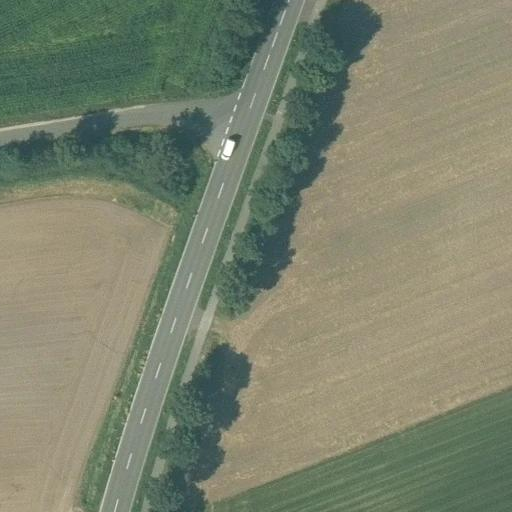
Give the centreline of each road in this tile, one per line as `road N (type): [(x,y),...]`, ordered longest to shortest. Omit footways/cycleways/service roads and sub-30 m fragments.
road 1 (tertiary): [(240,135),(113,511)]
road 2 (unclassified): [(0,138),(175,113),(240,135)]
road 3 (tertiary): [(288,0),(240,135)]
